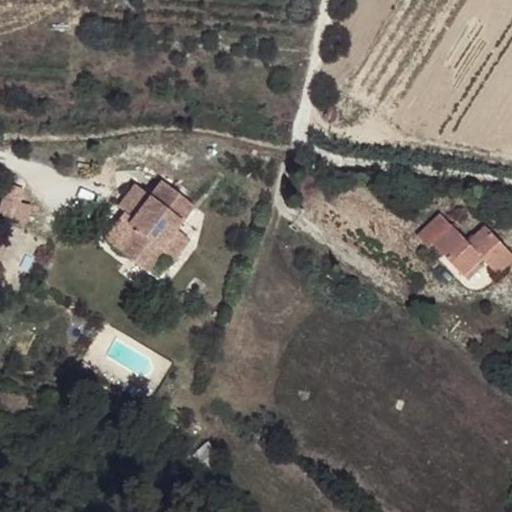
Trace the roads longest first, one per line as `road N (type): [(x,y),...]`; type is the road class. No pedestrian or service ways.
road 1 (track): [(511,183),(302,144),(297,120)]
road 2 (residential): [(297,120),(321,0)]
